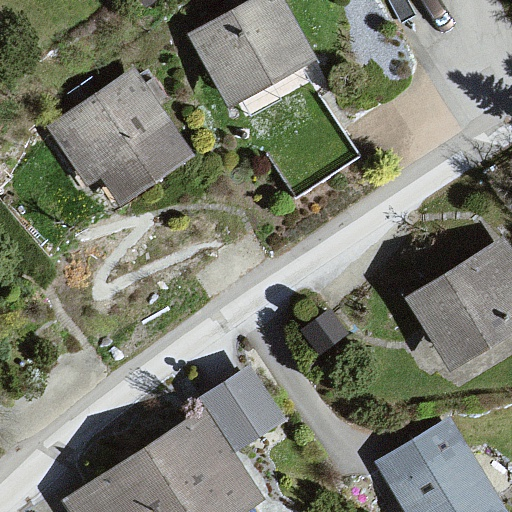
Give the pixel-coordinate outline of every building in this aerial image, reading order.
[(281,0),(243,0),(187,31),(231,108),(317,61),(281,0)] [(129,69),(42,126),(103,213),(197,149),(129,69)] [(511,252),(502,239),(409,297),(453,366),(511,330),(511,252)] [(248,362),(193,397),(227,451),(282,416),(248,362)] [(193,397),(48,488),(64,511),(242,511),(263,497),(227,451),(193,397)] [(443,422),(376,460),(408,511),(488,511),(500,506),(443,422)]
